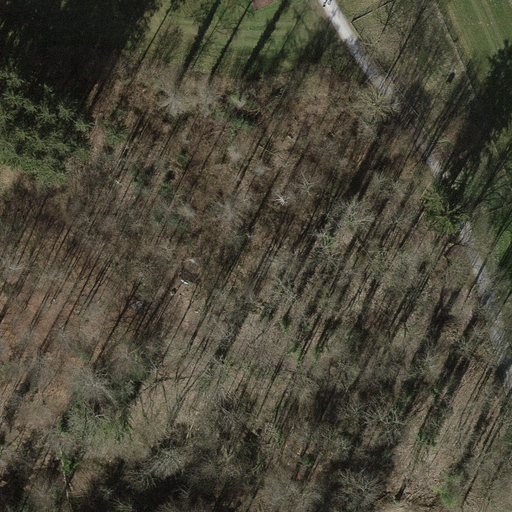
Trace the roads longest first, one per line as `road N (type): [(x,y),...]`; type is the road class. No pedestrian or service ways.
road 1 (track): [(470,248),(449,317),(398,363),(313,372),(159,325),(77,253),(0,169)]
road 2 (track): [(511,378),(470,248),(326,0)]
